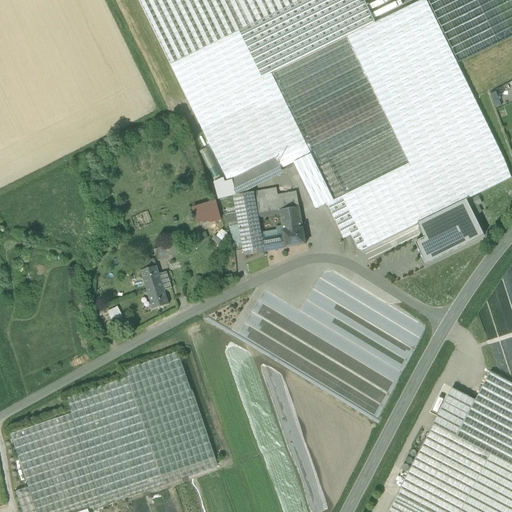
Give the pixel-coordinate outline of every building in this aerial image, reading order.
[(140,0),(173,63),(241,29),(300,0),(140,0)] [(360,0),(300,0),(241,29),(263,78),(271,74),(273,73),(345,38),(347,37),(372,25),(360,0)] [(423,0),(372,25),(347,37),(369,83),(409,163),(334,201),(326,205),(342,237),(349,233),(357,249),(362,251),(418,224),(467,200),(511,178),(504,160),(457,65),(425,0),(423,0)] [(511,0),(425,0),(457,65),(511,38),(511,0)] [(193,112),(263,78),(241,29),(173,63),(193,112)] [(273,73),(271,74),(294,120),(369,83),(347,37),(345,38),(273,73)] [(263,78),(193,112),(228,181),(231,180),(275,158),(281,169),(293,163),(311,155),(294,120),(271,74),(263,78)] [(369,83),(294,120),(311,155),(334,201),(409,163),(369,83)] [(311,155),(293,163),(316,210),(326,205),(334,201),(311,155)] [(275,158),(231,180),(236,196),(283,174),(281,169),(275,158)] [(221,183),(214,186),(219,200),(233,196),(236,196),(231,180),(228,181),(221,183)] [(276,189),(254,193),(258,218),(280,214),(279,211),(280,211),(277,196),(276,189)] [(283,195),(277,196),(280,211),(299,207),(296,192),(283,195)] [(240,235),(261,231),(258,218),(254,193),(236,196),(233,196),(236,209),(236,213),(238,225),(240,235)] [(476,214),(481,212),(478,205),(481,203),(478,196),(470,199),(476,214)] [(214,200),(190,207),(196,225),(220,218),(214,200)] [(484,236),(467,200),(418,224),(424,238),(415,243),(425,264),(484,236)] [(280,211),(279,211),(280,214),(283,232),(303,228),(299,207),(280,211)] [(236,213),(224,216),(228,227),(238,225),(236,213)] [(238,225),(228,227),(235,245),(242,244),(240,235),(238,225)] [(303,228),(283,232),(284,238),(286,248),(306,245),(303,228)] [(261,231),(240,235),(242,244),(244,256),(264,252),(263,242),(261,231)] [(284,238),(263,242),(264,252),(286,248),(284,238)] [(173,244),(154,250),(157,260),(176,254),(173,244)] [(154,259),(139,264),(141,271),(156,267),(154,259)] [(168,305),(157,267),(156,267),(141,271),(153,310),(168,305)] [(112,320),(121,316),(117,306),(107,310),(112,320)] [(178,352),(123,371),(125,378),(65,399),(70,414),(9,435),(27,488),(14,492),(21,511),(82,511),(86,511),(217,467),(178,352)] [(511,511),(511,383),(490,372),(475,401),(452,388),(433,424),(433,425),(387,511),(511,511)]
